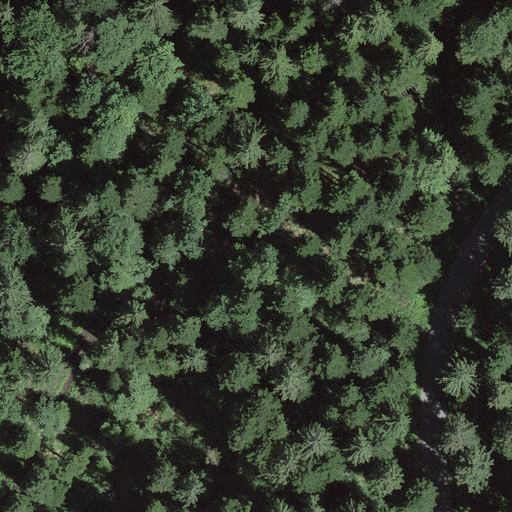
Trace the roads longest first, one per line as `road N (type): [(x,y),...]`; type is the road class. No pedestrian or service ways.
road 1 (track): [(175,0),(174,172),(118,299),(0,499)]
road 2 (unclassified): [(511,198),(459,280),(442,335),(432,430),(438,511)]
